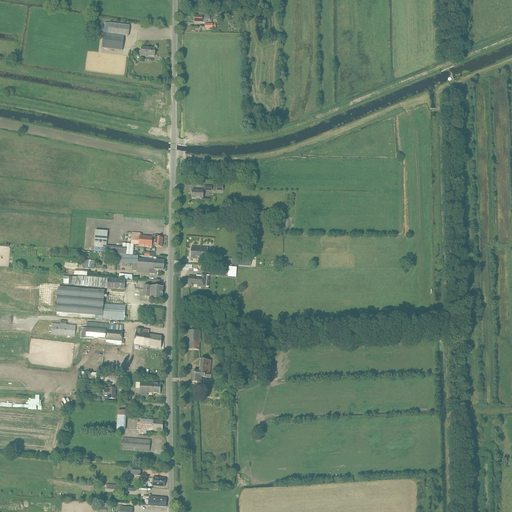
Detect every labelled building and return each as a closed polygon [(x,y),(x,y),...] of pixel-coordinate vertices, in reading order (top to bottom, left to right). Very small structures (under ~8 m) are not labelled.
[(194,16),(194,23),(205,23),(205,22),(207,22),(207,20),(210,20),(210,14),(199,14),(199,16),(194,16)] [(104,33),(102,48),(122,50),(124,36),(128,36),(129,26),(109,23),(108,33),(104,33)] [(155,49),(142,47),(141,56),(147,57),(147,56),(154,57),(155,49)] [(203,190),(197,190),(192,190),(192,198),(197,198),(203,198),(203,190)] [(96,229),(95,241),(107,242),(108,230),(96,229)] [(140,233),(132,233),(128,232),(127,244),(139,245),(139,247),(146,247),(151,248),(151,249),(155,250),(155,247),(162,247),(162,238),(158,238),(159,236),(155,235),(155,236),(152,236),(152,237),(140,236),(140,233)] [(104,245),(103,251),(126,253),(126,247),(104,245)] [(208,248),(196,247),(191,247),(190,259),(207,260),(208,248)] [(155,253),(150,253),(150,256),(145,255),(144,259),(138,258),(138,256),(118,254),(117,264),(137,264),(137,273),(155,274),(156,270),(164,270),(164,261),(152,260),(153,256),(155,256),(155,253)] [(84,259),(83,267),(94,268),(95,261),(84,259)] [(189,286),(193,286),(193,284),(198,285),(197,287),(205,287),(206,275),(202,274),(202,277),(189,276),(188,284),(189,284),(189,286)] [(70,277),(69,286),(100,288),(101,279),(70,277)] [(137,281),(125,280),(107,279),(107,288),(125,289),(125,283),(137,284),(137,281)] [(143,286),(143,289),(143,297),(150,297),(150,298),(162,299),(163,287),(151,286),(143,286)] [(103,304),(104,293),(58,290),(56,312),(95,315),(94,319),(102,320),(102,319),(103,304)] [(103,304),(102,319),(124,321),(126,306),(103,304)] [(219,330),(224,331),(229,331),(229,325),(227,325),(228,316),(220,316),(220,319),(223,319),(223,324),(219,324),(219,330)] [(122,325),(107,324),(87,322),(86,338),(106,340),(105,344),(121,346),(123,331),(122,331),(122,325)] [(52,323),(51,334),(74,336),(75,325),(52,323)] [(149,330),(144,329),(137,328),(135,344),(156,348),(161,348),(162,337),(148,334),(149,330)] [(200,343),(200,336),(200,331),(187,330),(187,342),(188,342),(188,350),(199,350),(199,342),(200,343)] [(211,360),(205,360),(200,360),(199,372),(193,371),(192,384),(194,384),(195,383),(201,383),(202,377),(211,378),(211,374),(210,374),(211,360)] [(161,384),(140,383),(139,397),(148,397),(148,393),(160,394),(161,384)] [(108,398),(110,398),(115,399),(116,389),(103,388),(103,394),(108,395),(108,398)] [(118,410),(117,430),(125,430),(127,411),(118,410)] [(140,419),(139,434),(146,434),(146,430),(162,432),(163,421),(158,421),(140,419)] [(122,450),(144,451),(149,452),(150,440),(145,440),(123,438),(122,450)] [(127,467),(126,474),(140,475),(141,468),(127,467)] [(165,478),(153,478),(153,486),(165,487),(165,478)] [(166,498),(161,498),(149,497),(148,506),(161,507),(166,507),(166,498)]
